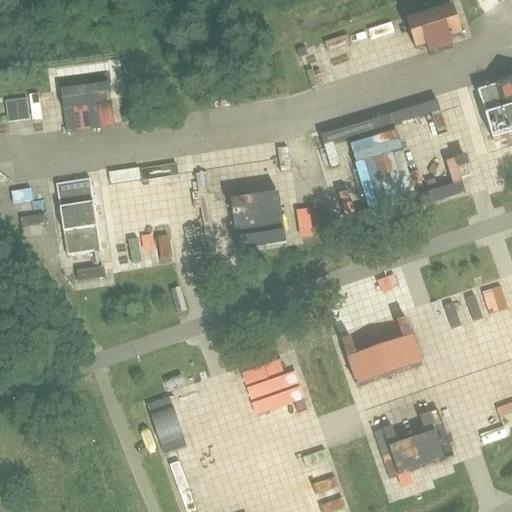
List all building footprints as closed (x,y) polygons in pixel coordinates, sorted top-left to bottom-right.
[(402,23),(410,52),(416,50),(420,63),(443,55),(440,43),(459,37),(449,8),(402,23)] [(389,24),(366,32),(369,41),(392,34),(389,24)] [(327,56),(314,60),(322,85),(334,82),(327,56)] [(306,77),(297,79),(300,93),(309,90),(306,77)] [(295,80),(285,82),(289,96),(298,93),(295,80)] [(96,129),(105,128),(100,106),(111,104),(107,82),(61,90),(64,112),(72,111),(76,132),(87,131),(83,109),(93,108),(96,129)] [(511,82),(478,93),(493,143),(511,137),(511,82)] [(32,99),(9,102),(10,111),(33,109),(32,99)] [(440,102),(315,140),(318,151),(326,177),(336,174),(328,149),(434,118),(440,135),(450,132),(440,102)] [(393,135),(337,152),(354,208),(391,196),(410,191),(403,167),(393,135)] [(272,146),(259,148),(262,162),(274,160),(272,146)] [(342,193),(333,196),(342,224),(467,186),(463,175),(456,150),(447,153),(454,177),(430,184),(420,188),(410,191),(400,194),(391,196),(354,208),(347,210),(342,193)] [(413,164),(403,167),(410,191),(420,188),(417,178),(413,164)] [(175,167),(139,173),(141,185),(177,179),(175,167)] [(427,176),(417,178),(420,188),(430,184),(427,176)] [(91,181),(56,186),(67,257),(102,252),(91,181)] [(234,254),(280,245),(272,196),(227,204),(234,254)] [(161,262),(171,262),(166,228),(156,229),(161,262)] [(104,269),(77,273),(78,283),(106,279),(104,269)] [(494,284),(484,287),(491,310),(502,306),(494,284)] [(473,291),(463,294),(470,317),(481,313),(473,291)] [(341,318),(330,321),(334,336),(345,333),(341,318)] [(350,340),(339,344),(355,392),(423,368),(407,320),(390,326),(397,345),(356,359),(350,340)] [(278,363),(239,377),(243,387),(283,372),(278,363)] [(284,378),(244,392),(249,404),(280,393),(283,400),(291,397),(284,378)] [(161,384),(143,390),(147,401),(164,395),(161,384)] [(390,425),(372,431),(390,482),(452,459),(435,410),(413,418),(419,436),(397,444),(390,425)] [(511,410),(499,415),(504,428),(511,424),(511,410)] [(171,418),(160,422),(167,442),(178,438),(171,418)] [(500,423),(476,431),(481,444),(505,436),(500,423)] [(180,464),(166,468),(177,500),(191,496),(180,464)] [(345,511),(337,488),(322,494),(329,511),(345,511)] [(322,511),(316,494),(300,500),(304,511),(322,511)] [(196,511),(191,496),(177,500),(181,511),(196,511)]
